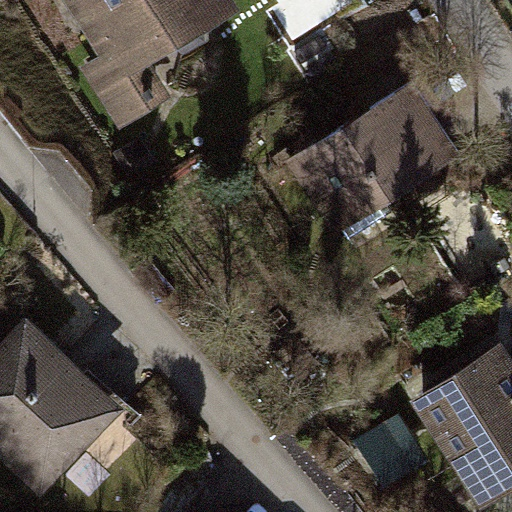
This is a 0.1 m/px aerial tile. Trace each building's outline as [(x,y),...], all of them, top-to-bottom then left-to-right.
[(80,0),(117,57),(98,69),(127,113),(174,83),(164,67),(167,57),(186,47),(186,43),(203,33),(202,11),(254,9),(283,58),(368,3),(365,0),(80,0)] [(398,92),(297,157),(332,211),(335,209),(352,236),(394,209),(385,195),(441,160),(398,92)] [(105,414),(77,388),(84,379),(27,326),(0,355),(0,439),(46,481),(80,444),(99,461),(139,417),(119,398),(105,414)] [(511,373),(497,350),(426,396),(483,483),(511,463),(511,373)] [(420,463),(394,421),(358,443),(383,485),(420,463)]
